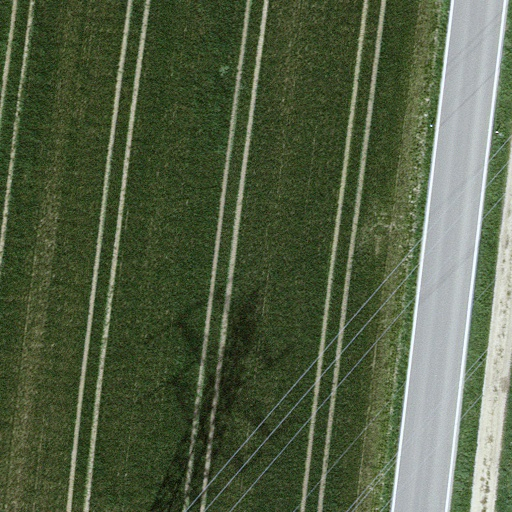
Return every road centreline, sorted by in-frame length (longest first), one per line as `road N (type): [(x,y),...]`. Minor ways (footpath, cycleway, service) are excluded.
road 1 (tertiary): [(476,0),(417,511)]
road 2 (track): [(485,511),(511,260)]
